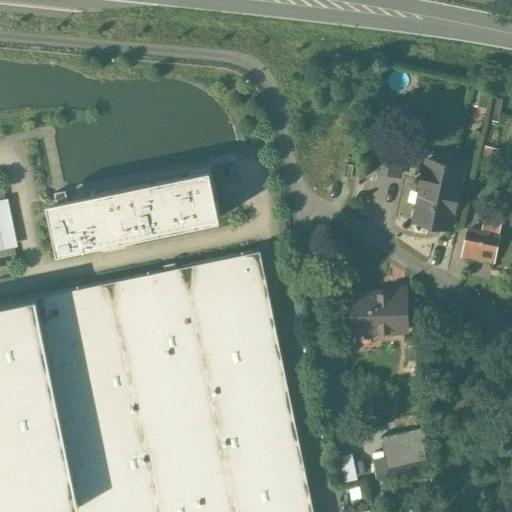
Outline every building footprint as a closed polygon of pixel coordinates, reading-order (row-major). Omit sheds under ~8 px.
[(372,166),(403,172),(410,130),(381,124),(372,166)] [(424,181),(457,188),(461,171),(427,164),(424,181)] [(210,167),(66,197),(65,190),(54,193),(56,203),(52,204),(57,228),(53,229),(58,250),(220,217),(210,167)] [(457,188),(424,181),(416,219),(449,226),(457,188)] [(0,200),(0,249),(18,246),(8,199),(0,200)] [(498,236),(469,229),(463,255),(493,261),(498,236)] [(314,511),(260,249),(36,296),(79,504),(80,511),(314,511)] [(389,291),(352,292),(353,332),(407,330),(406,287),(389,288),(389,291)] [(36,296),(0,303),(0,511),(39,511),(79,504),(36,296)] [(423,428),(381,436),(385,457),(389,476),(390,476),(390,475),(424,468),(423,428)] [(385,457),(374,459),(377,478),(389,476),(385,457)]
